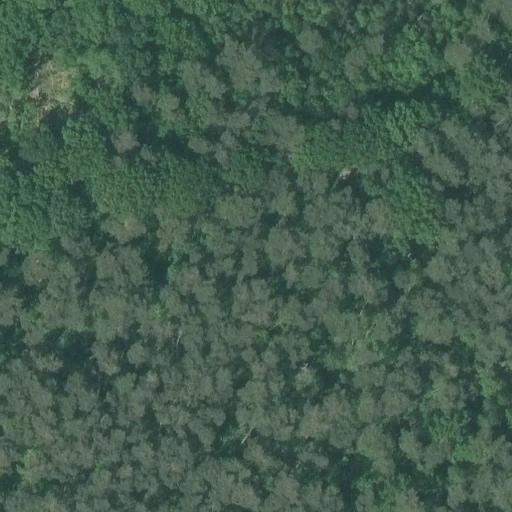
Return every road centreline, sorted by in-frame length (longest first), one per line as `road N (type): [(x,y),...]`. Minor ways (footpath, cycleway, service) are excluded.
road 1 (track): [(72,211),(388,145),(511,85)]
road 2 (track): [(156,0),(87,150),(72,211)]
